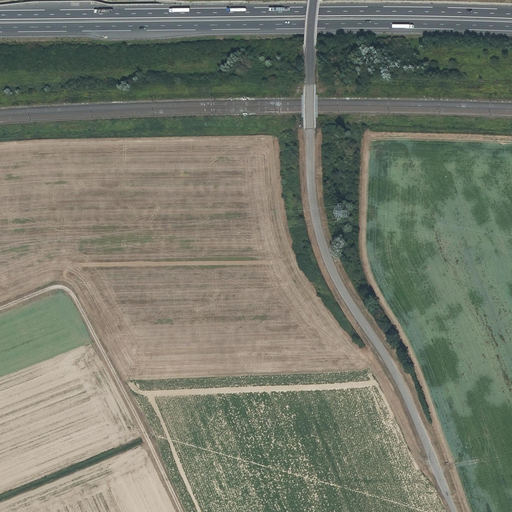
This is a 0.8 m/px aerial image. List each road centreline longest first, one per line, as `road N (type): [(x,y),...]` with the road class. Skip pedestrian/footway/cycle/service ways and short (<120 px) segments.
road 1 (unclassified): [(454,511),(405,393),(320,235),(310,128),(314,0)]
road 2 (motorway): [(511,13),(0,14)]
road 3 (motorway): [(0,27),(511,26)]
road 4 (track): [(181,511),(72,294),(50,288),(0,308)]
